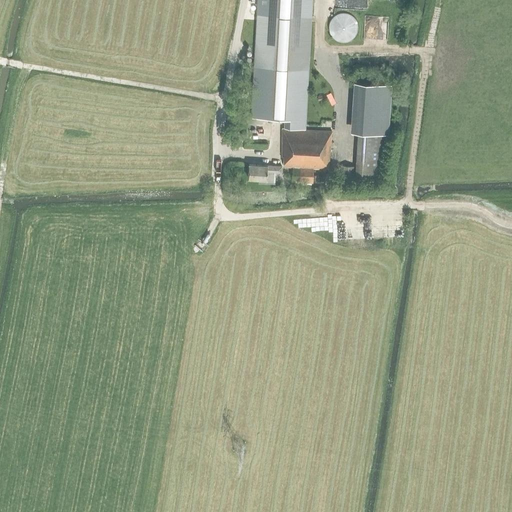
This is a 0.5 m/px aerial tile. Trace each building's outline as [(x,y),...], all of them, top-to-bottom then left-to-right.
[(258,0),(252,117),(282,119),(282,157),(284,157),(284,167),(293,167),(292,181),(305,182),(312,182),(313,182),(314,168),(329,169),(331,131),(304,129),(310,0),(258,0)] [(357,32),(358,28),(357,24),(356,20),(353,17),(350,15),(347,14),(343,13),(339,14),(335,16),(333,18),(330,22),(329,25),(329,29),(330,33),(332,36),(335,39),(338,41),(342,42),(346,42),(350,40),(353,38),(356,35),(357,32)] [(379,180),(382,134),(357,132),(354,178),(379,180)] [(249,164),(248,178),(259,179),(258,183),(275,184),(275,172),(281,173),(282,165),(267,165),(249,164)] [(353,181),(354,167),(341,166),(340,180),(353,181)]
